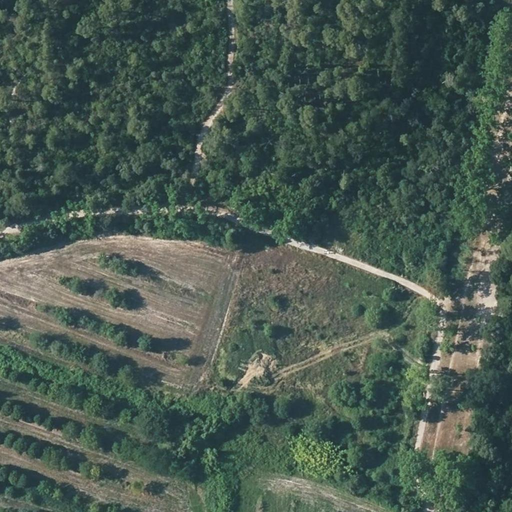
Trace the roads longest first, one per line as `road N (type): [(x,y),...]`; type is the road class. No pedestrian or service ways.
road 1 (track): [(426,511),(472,308),(211,212),(70,214),(0,233)]
road 2 (track): [(195,215),(191,193),(228,104),(232,0)]
road 3 (track): [(427,507),(413,485),(414,466),(446,300)]
road 4 (track): [(472,308),(482,297),(511,107)]
